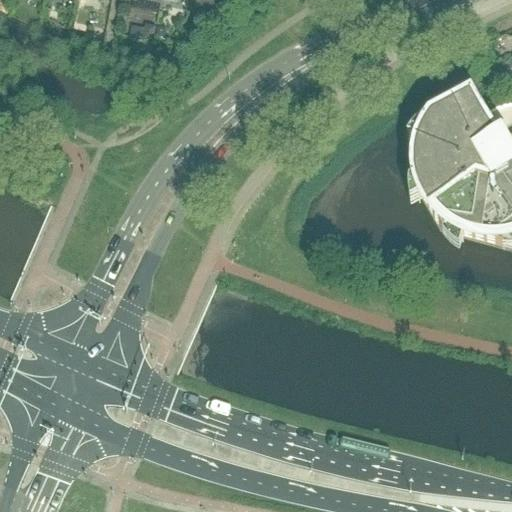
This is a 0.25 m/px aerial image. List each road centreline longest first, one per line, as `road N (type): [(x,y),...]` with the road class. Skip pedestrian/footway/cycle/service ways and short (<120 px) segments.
road 1 (tertiary): [(391,22),(279,72),(199,133),(149,198),(103,283),(81,366)]
road 2 (tertiary): [(81,366),(124,319),(175,215),(232,140),(391,22)]
road 3 (secondary): [(511,496),(251,439),(81,366)]
road 4 (secondary): [(118,436),(232,477),(390,511)]
